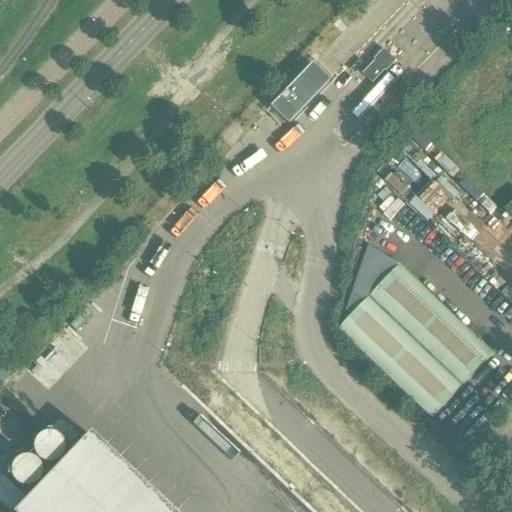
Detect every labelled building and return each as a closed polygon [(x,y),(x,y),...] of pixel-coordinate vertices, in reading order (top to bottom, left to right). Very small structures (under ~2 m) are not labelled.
[(363,75),(373,85),(386,72),(387,73),(396,62),(384,51),(375,61),(376,62),(363,75)] [(312,70),(269,114),(287,131),(330,87),(312,70)] [(351,319),(339,331),(432,419),(493,355),(400,267),(369,247),(346,314),(351,319)] [(55,311),(63,318),(74,306),(66,299),(55,311)] [(0,368),(0,382),(2,384),(9,377),(0,368)] [(69,447),(77,438),(60,421),(51,430),(69,447)] [(0,475),(0,506),(6,511),(169,511),(158,502),(145,489),(130,475),(116,462),(102,448),(89,436),(27,501),(0,475)] [(39,463),(40,463),(42,464),(43,465),(44,465),(46,465),(47,466),(49,466),(50,465),(52,465),(53,465),(55,464),(56,463),(57,462),(58,461),(59,460),(60,459),(61,458),(61,456),(62,455),(62,453),(62,452),(63,450),(62,449),(62,447),(62,446),(61,445),(60,443),(60,442),(59,441),(58,440),(57,439),(55,438),(54,438),(53,437),(51,437),(50,436),(49,436),(47,436),(46,436),(44,437),(43,437),(41,438),(40,438),(39,439),(38,440),(37,441),(36,442),(35,444),(34,445),(34,446),(33,448),(33,449),(33,451),(33,452),(33,454),(34,455),(34,457),(35,458),(36,459),(37,461),(38,462),(39,463)] [(39,477),(39,476),(39,474),(39,473),(39,471),(39,470),(38,468),(38,467),(37,466),(36,465),(35,464),(34,463),(33,462),(31,461),(30,460),(29,460),(27,460),(26,459),(24,459),(23,459),(21,460),(20,460),(19,461),(17,461),(16,462),(15,463),(14,464),(13,465),(12,466),(11,468),(11,469),(10,470),(10,472),(10,473),(10,475),(10,476),(10,478),(11,479),(11,480),(12,482),(13,483),(14,484),(15,485),(16,486),(17,487),(19,487),(20,488),(22,488),(23,489),(25,489),(26,489),(28,488),(29,488),(31,487),(32,487),(33,486),(34,485),(35,484),(36,483),(37,481),(38,480),(39,479),(39,477)]
